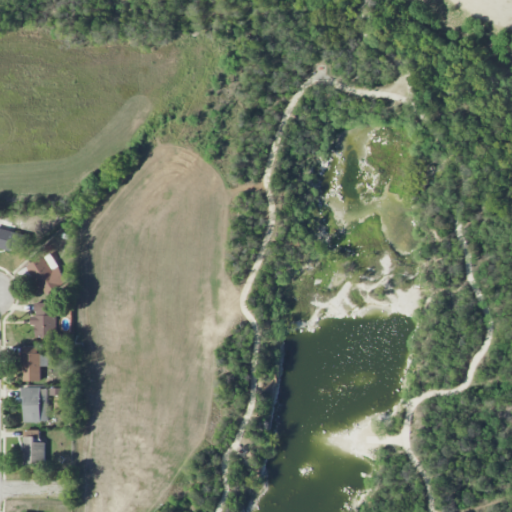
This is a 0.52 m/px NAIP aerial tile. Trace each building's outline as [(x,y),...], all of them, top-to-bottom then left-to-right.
[(0,247),(24,254),(28,236),(0,228),(0,247)] [(26,267),(44,299),(69,285),(51,253),(26,267)] [(35,337),(57,338),(58,316),(62,316),(62,304),(36,303),(36,316),(32,316),(32,326),(35,326),(35,337)] [(41,381),(41,367),(49,367),(49,353),(38,354),(38,346),(23,347),(23,381),(41,381)] [(48,388),(24,389),(24,423),(48,422),(48,388)] [(25,465),(46,464),(46,441),(41,441),(40,430),(24,431),(25,465)]
